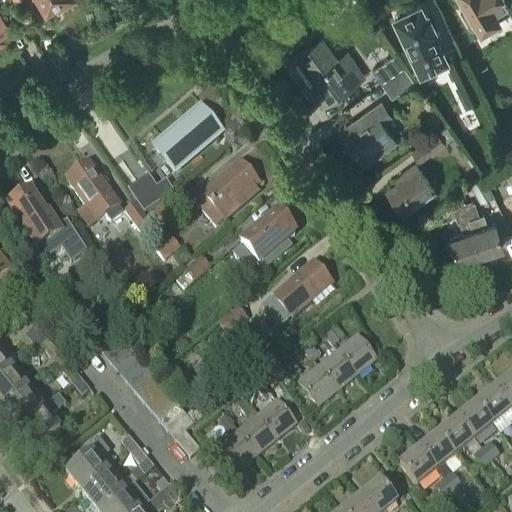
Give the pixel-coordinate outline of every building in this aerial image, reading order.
[(36,0),(46,17),(61,8),(62,11),(80,0),(36,0)] [(461,0),(466,8),(460,11),(472,30),(477,27),(480,32),(498,21),(497,20),(509,13),(511,17),(511,0),(509,0),(505,3),(502,0),(461,0)] [(421,73),(446,61),(456,82),(462,94),(468,106),(480,100),(474,88),(469,76),(456,50),(444,56),(433,33),(435,32),(427,15),(425,16),(420,6),(395,18),(421,73)] [(0,47),(11,41),(0,21),(0,47)] [(342,66),(322,38),(296,57),(316,85),(309,89),(323,107),(364,77),(351,59),(342,66)] [(382,85),(404,69),(394,55),(372,71),(382,85)] [(391,98),(414,83),(404,69),(382,85),(391,98)] [(392,118),(382,103),(340,132),(354,153),(358,150),(366,161),(362,164),(363,165),(396,142),(383,123),(391,117),(391,118),(392,118)] [(181,127),(178,124),(160,140),(162,143),(152,152),(171,175),(220,133),(200,111),(181,127)] [(419,164),(444,145),(436,133),(410,152),(419,164)] [(111,226),(123,217),(119,210),(120,209),(90,166),(67,182),(88,211),(79,217),(89,231),(106,219),(111,226)] [(213,226),(221,220),(258,188),(240,166),(202,198),(204,200),(196,206),(213,226)] [(403,215),(435,192),(417,166),(396,181),(398,184),(387,192),(403,215)] [(480,203),(493,194),(482,175),(470,185),(480,203)] [(146,217),(161,206),(145,184),(130,194),(146,217)] [(46,218),(31,194),(7,209),(44,265),(67,250),(60,239),(63,237),(49,216),(46,218)] [(475,203),(464,207),(469,220),(472,232),(473,232),(481,256),(503,248),(495,224),(488,227),(484,215),(479,217),(475,203)] [(140,238),(151,230),(135,206),(124,214),(140,238)] [(155,232),(173,219),(164,207),(146,220),(155,232)] [(458,224),(459,224),(458,223),(469,220),(464,207),(454,210),(458,224)] [(263,274),(291,251),(286,245),(295,237),(277,216),(241,247),(242,248),(232,257),(247,274),(257,266),(263,274)] [(458,264),(481,256),(473,232),(472,232),(449,239),(458,264)] [(177,265),(171,259),(180,251),(171,241),(155,254),(163,264),(165,263),(170,271),(177,265)] [(17,282),(9,272),(10,271),(0,258),(0,284),(5,291),(17,282)] [(193,286),(210,272),(199,260),(183,274),(184,274),(174,282),(183,293),(192,285),(193,286)] [(291,322),(332,288),(313,266),(273,301),(274,302),(261,314),(271,325),(284,314),(291,322)] [(36,327),(56,312),(55,310),(58,308),(41,286),(18,304),(36,327)] [(228,338),(247,322),(237,310),(218,326),(228,338)] [(23,315),(15,322),(22,331),(30,323),(23,315)] [(41,352),(49,345),(38,332),(30,339),(41,352)] [(103,359),(121,344),(113,333),(94,349),(103,359)] [(333,351),(339,346),(331,336),(325,341),(333,351)] [(357,380),(376,364),(358,341),(338,357),(357,380)] [(111,369),(130,353),(127,351),(121,344),(103,359),(111,369)] [(49,362),(57,355),(49,345),(41,352),(49,362)] [(313,366),(319,360),(311,350),(304,355),(313,366)] [(119,378),(137,362),(130,353),(111,369),(119,378)] [(0,384),(13,374),(0,356),(0,384)] [(338,395),(357,380),(338,357),(319,372),(338,395)] [(127,388),(145,372),(137,362),(119,378),(127,388)] [(293,381),(300,375),(292,365),(285,370),(293,381)] [(285,379),(276,369),(277,369),(276,368),(262,380),(273,392),(287,380),(286,379),(285,379)] [(72,388),(80,382),(71,372),(64,378),(72,388)] [(145,372),(127,388),(135,397),(153,381),(145,372)] [(318,411),(338,395),(319,372),(299,388),(318,411)] [(0,412),(1,414),(28,392),(13,374),(0,384),(0,412)] [(511,413),(511,377),(494,391),(511,413)] [(143,406),(161,391),(153,381),(135,397),(143,406)] [(82,400),(90,394),(80,382),(72,388),(82,400)] [(265,404),(272,399),(263,389),(256,395),(265,404)] [(38,397),(32,390),(29,393),(28,392),(1,414),(16,432),(50,406),(41,395),(38,397)] [(151,416),(169,400),(161,391),(143,406),(151,416)] [(493,428),(511,413),(494,391),(475,407),(493,428)] [(66,408),(59,399),(50,406),(16,432),(33,454),(60,432),(51,420),(66,408)] [(159,425),(177,410),(169,400),(151,416),(159,425)] [(246,420),(252,415),(244,405),(238,410),(246,420)] [(277,444),(296,429),(277,405),(258,421),(277,444)] [(474,444),(475,443),(493,428),(475,407),(457,422),(474,444)] [(167,435),(186,420),(177,410),(159,425),(167,435)] [(226,435),(233,429),(225,419),(218,425),(226,435)] [(175,444),(185,436),(193,429),(186,420),(167,435),(175,444)] [(258,460),(277,444),(258,421),(239,436),(258,460)] [(455,459),(474,444),(457,422),(438,437),(455,459)] [(190,462),(200,454),(185,436),(175,444),(190,462)] [(238,475),(258,460),(239,436),(219,452),(238,475)] [(436,474),(443,483),(452,495),(457,502),(466,495),(452,477),(462,469),(454,460),(455,459),(438,437),(419,452),(436,474)] [(82,465),(66,478),(82,498),(110,476),(109,475),(112,472),(103,460),(109,455),(98,440),(76,458),(82,465)] [(131,459),(139,453),(129,441),(121,447),(131,459)] [(489,446),(481,452),(490,463),(498,457),(489,446)] [(417,490),(436,474),(419,452),(399,468),(417,490)] [(490,463),(481,452),(473,459),(482,470),(490,463)] [(145,479),(154,471),(148,463),(139,453),(131,459),(140,470),(139,471),(145,479)] [(93,511),(102,511),(125,495),(110,476),(82,498),(93,511)] [(444,501),(452,495),(443,483),(435,489),(444,501)] [(369,511),(389,511),(397,506),(379,484),(360,500),(369,511)] [(125,495),(102,511),(138,511),(131,502),(137,498),(131,490),(125,495)] [(166,511),(179,502),(170,490),(163,497),(143,511),(166,511)] [(369,511),(360,500),(345,511),(369,511)]
